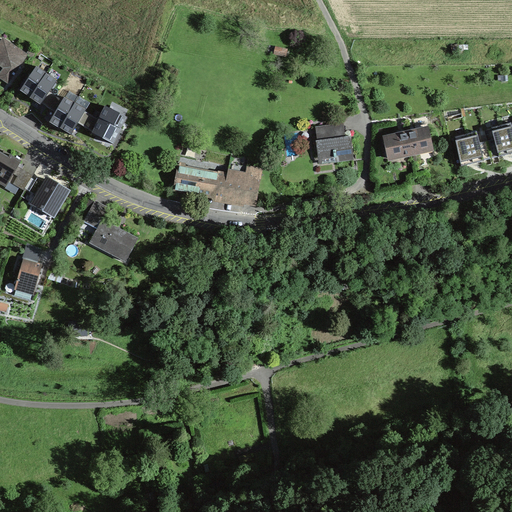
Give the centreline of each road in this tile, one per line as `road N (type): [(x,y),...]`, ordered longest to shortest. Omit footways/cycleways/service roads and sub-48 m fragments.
road 1 (tertiary): [(0,117),(131,195),(206,216),(347,215),(511,183)]
road 2 (track): [(273,478),(297,489),(511,465)]
road 3 (residential): [(249,213),(359,185),(364,109)]
